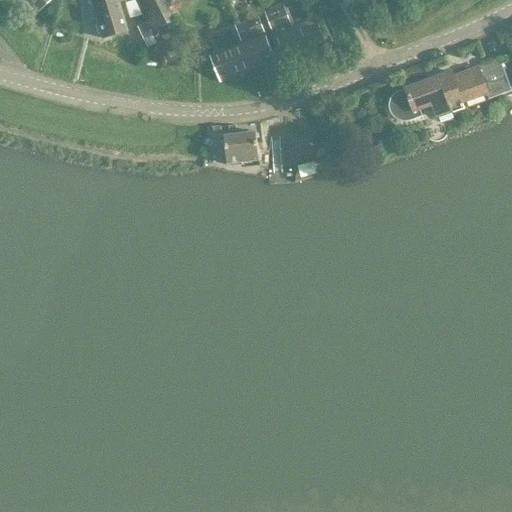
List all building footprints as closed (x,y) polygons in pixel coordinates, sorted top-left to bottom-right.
[(51,0),(18,0),(26,8),(29,12),(33,8),(37,12),(51,0)] [(124,32),(116,3),(123,0),(86,0),(87,0),(88,5),(92,7),(96,23),(95,26),(97,34),(100,36),(101,39),(124,32)] [(143,0),(157,28),(172,21),(161,0),(143,0)] [(268,0),(265,1),(257,5),(262,18),(269,35),(271,40),(272,39),(280,59),(324,41),(318,26),(315,27),(313,22),(292,30),(288,19),(290,18),(282,0),(268,0)] [(297,0),(307,19),(320,13),(322,12),(315,0),(297,0)] [(268,36),(257,7),(261,18),(237,28),(243,46),(210,58),(220,82),(238,75),(275,61),(266,37),(268,36)] [(145,23),(136,28),(142,41),(143,41),(146,48),(155,44),(151,37),(151,36),(145,23)] [(390,107),(390,110),(390,113),(392,115),(393,118),(395,120),(398,121),(400,122),(403,123),(406,123),(408,123),(411,123),(423,118),(420,111),(433,107),(437,119),(439,118),(441,124),(453,119),(451,114),(464,109),(463,105),(487,96),(489,100),(511,92),(500,61),(453,78),(451,73),(400,92),(398,93),(395,95),(393,97),(392,99),(390,102),(390,105),(390,107)] [(224,137),(227,157),(227,165),(259,161),(256,133),(224,137)]
